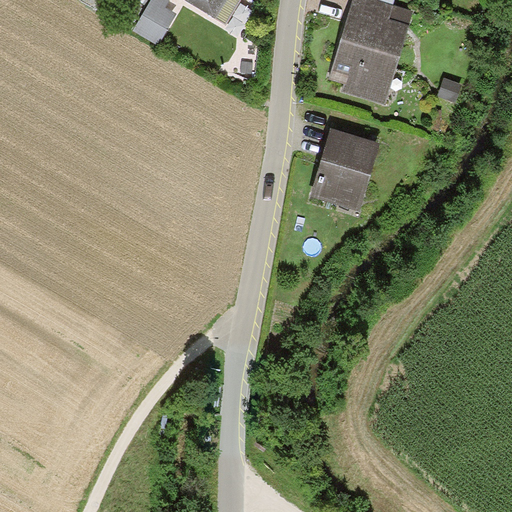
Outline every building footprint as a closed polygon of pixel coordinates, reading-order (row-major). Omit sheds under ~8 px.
[(152,0),(134,31),(159,45),(177,14),(166,8),(170,0),(152,0)] [(185,0),(215,18),(225,0),(185,0)] [(413,11),(377,0),(354,0),(329,80),(346,86),(343,94),(382,106),(413,11)] [(444,80),(438,99),(453,104),(460,85),(444,80)] [(379,145),(330,131),(311,198),(360,212),(379,145)]
